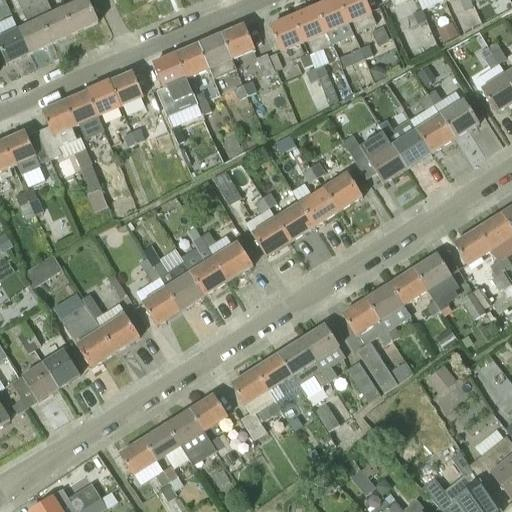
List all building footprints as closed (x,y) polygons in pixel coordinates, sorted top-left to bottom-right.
[(15,0),(21,12),(27,27),(18,31),(30,57),(52,46),(33,6),(27,8),(23,0),(15,0)] [(33,6),(52,46),(75,36),(63,11),(52,16),(44,0),(23,0),(27,8),(33,6)] [(86,0),(63,11),(75,36),(98,25),(86,0)] [(124,0),(129,12),(153,2),(152,0),(124,0)] [(356,34),(376,27),(364,0),(339,0),(338,1),(348,25),(351,24),(356,34)] [(347,26),(348,25),(338,1),(315,10),(331,48),(352,39),(347,26)] [(312,56),(331,48),(315,10),(293,20),(303,45),(306,44),(312,56)] [(416,27),(425,23),(420,12),(412,16),(416,27)] [(281,55),(303,45),(293,20),(270,30),(281,55)] [(443,44),(458,38),(452,25),(437,31),(443,44)] [(232,62),(255,52),(244,27),(222,37),(232,62)] [(0,52),(7,67),(30,57),(18,31),(4,37),(2,34),(0,35),(0,52)] [(236,72),(232,62),(222,37),(199,46),(210,72),(214,81),(236,72)] [(488,50),(491,55),(499,51),(496,45),(488,50)] [(176,56),(187,82),(210,72),(199,46),(176,56)] [(364,63),(372,60),(368,48),(359,52),(364,63)] [(483,61),(491,55),(488,50),(480,55),(483,61)] [(499,51),(491,55),(499,67),(506,62),(506,61),(499,51)] [(355,67),(364,63),(359,52),(350,55),(355,67)] [(483,61),(490,72),(499,67),(491,55),(483,61)] [(187,82),(176,56),(154,66),(164,90),(155,94),(167,123),(178,119),(173,105),(193,97),(191,91),(187,82)] [(256,60),(264,79),(274,75),(266,56),(256,60)] [(299,60),(303,70),(313,66),(308,56),(299,60)] [(314,71),(319,82),(327,78),(323,67),(314,71)] [(511,87),(504,76),(499,67),(490,72),(474,82),(480,91),(496,116),(511,105),(511,87)] [(352,68),(343,72),(345,77),(354,73),(352,68)] [(387,79),(383,70),(376,68),(369,71),(375,84),(387,79)] [(435,81),(428,69),(417,76),(424,88),(435,81)] [(309,86),(318,82),(319,82),(314,71),(305,75),(309,86)] [(121,109),(143,100),(133,75),(110,85),(121,109)] [(242,87),(247,98),(256,95),(252,83),(242,87)] [(98,119),(121,109),(110,85),(87,94),(98,119)] [(237,102),(247,98),(242,87),(232,91),(237,102)] [(338,104),(332,89),(323,93),(329,107),(338,104)] [(433,108),(441,103),(434,92),(427,97),(433,108)] [(97,120),(98,119),(87,94),(64,104),(75,129),(78,128),(84,141),(102,133),(97,120)] [(195,97),(198,105),(206,102),(202,94),(195,97)] [(424,113),(433,108),(427,97),(418,102),(424,113)] [(479,126),(463,102),(439,117),(455,142),(479,126)] [(198,106),(202,117),(211,114),(206,103),(198,106)] [(60,157),(57,150),(75,142),(71,130),(75,129),(64,104),(42,114),(48,128),(36,134),(48,163),(60,157)] [(439,117),(438,117),(415,132),(431,157),(455,142),(439,117)] [(384,135),(385,137),(393,132),(386,122),(378,127),(384,135)] [(178,129),(172,131),(178,146),(184,143),(178,129)] [(130,136),(135,147),(144,143),(139,132),(130,136)] [(431,157),(415,132),(391,147),(407,172),(431,157)] [(36,134),(27,138),(25,134),(3,144),(13,168),(16,167),(21,177),(39,169),(38,167),(48,163),(36,134)] [(365,182),(375,175),(383,187),(407,172),(391,147),(385,137),(384,135),(382,136),(361,150),(351,135),(340,142),(365,182)] [(126,151),(135,147),(130,136),(121,140),(126,151)] [(279,143),(284,153),(294,147),(289,137),(279,143)] [(0,174),(13,168),(3,144),(0,144),(0,174)] [(91,167),(85,152),(72,157),(81,173),(79,173),(88,195),(98,191),(90,167),(91,167)] [(309,170),(316,182),(324,177),(317,165),(309,170)] [(308,187),(316,182),(309,170),(301,175),(308,187)] [(240,201),(225,173),(212,180),(228,208),(240,201)] [(323,190),(338,215),(362,200),(347,175),(323,190)] [(23,194),(33,220),(42,216),(32,190),(23,194)] [(299,205),(314,230),(338,215),(323,190),(299,205)] [(87,197),(94,215),(107,210),(100,192),(87,197)] [(24,223),(33,220),(23,194),(14,198),(24,223)] [(262,200),(269,211),(276,206),(270,195),(262,200)] [(251,235),(250,235),(266,260),(290,245),(275,220),(274,220),(269,211),(262,200),(254,205),(260,216),(246,226),(251,235)] [(275,220),(290,245),(314,230),(299,205),(275,220)] [(511,209),(502,216),(511,232),(511,209)] [(492,253),(511,240),(511,232),(502,216),(478,231),(492,253)] [(180,260),(183,264),(205,299),(229,284),(213,259),(212,260),(207,251),(200,239),(199,239),(193,229),(185,233),(195,250),(180,260)] [(467,269),(492,253),(478,231),(453,247),(467,269)] [(200,239),(207,251),(215,246),(208,234),(200,239)] [(0,238),(0,252),(1,255),(11,248),(4,236),(0,238)] [(213,259),(229,284),(253,269),(237,244),(213,259)] [(442,299),(458,289),(437,257),(414,272),(427,294),(433,303),(440,314),(449,309),(442,299)] [(24,275),(33,291),(62,273),(53,258),(24,275)] [(497,265),(504,275),(511,270),(505,260),(497,265)] [(157,295),(141,305),(157,329),(181,314),(152,269),(152,270),(147,261),(139,266),(157,295)] [(205,299),(183,264),(167,274),(161,264),(152,269),(181,314),(205,299)] [(495,280),(504,275),(497,265),(489,269),(495,280)] [(403,309),(427,294),(414,272),(390,287),(403,309)] [(511,288),(511,286),(504,275),(495,280),(491,283),(494,287),(498,294),(502,292),(506,299),(511,295),(511,288)] [(113,276),(106,281),(119,302),(126,298),(113,276)] [(410,320),(403,309),(390,287),(366,302),(386,334),(392,344),(400,338),(394,329),(410,320)] [(480,289),(472,294),(483,312),(491,307),(480,289)] [(460,302),(474,323),(486,316),(483,312),(472,294),(460,302)] [(81,301),(94,321),(101,316),(89,296),(81,301)] [(384,349),(392,344),(386,334),(366,302),(342,317),(356,339),(358,337),(365,347),(357,353),(384,396),(397,387),(389,375),(370,344),(378,339),(384,349)] [(432,319),(440,314),(433,303),(425,308),(432,319)] [(100,330),(86,308),(61,324),(75,346),(91,371),(115,356),(99,331),(100,330)] [(124,315),(100,330),(99,331),(115,356),(140,340),(124,315)] [(331,369),(346,360),(325,327),(302,342),(329,384),(337,379),(331,369)] [(16,338),(22,348),(35,339),(29,330),(16,338)] [(35,339),(22,348),(27,357),(40,348),(35,339)] [(320,390),(329,384),(302,342),(279,357),(299,389),(314,379),(320,390)] [(42,365),(59,391),(80,378),(63,351),(42,365)] [(288,395),(299,389),(279,357),(255,372),(281,413),(289,408),(277,388),(282,385),(288,395)] [(10,385),(22,403),(27,411),(59,391),(42,365),(10,385)] [(346,372),(369,406),(380,399),(358,365),(346,372)] [(442,367),(425,380),(437,396),(454,383),(442,367)] [(248,434),(281,413),(255,372),(231,387),(249,416),(240,422),(248,434)] [(204,434),(228,420),(214,398),(190,413),(204,434)] [(18,417),(27,411),(22,403),(12,409),(18,417)] [(315,413),(328,435),(339,428),(326,406),(315,413)] [(0,407),(0,428),(10,423),(0,407)] [(190,465),(206,455),(208,460),(216,454),(210,444),(204,435),(204,434),(190,413),(166,428),(180,449),(190,465)] [(303,428),(298,419),(289,424),(295,434),(303,428)] [(157,464),(180,449),(166,428),(143,442),(157,464)] [(391,451),(399,449),(401,440),(395,434),(387,437),(385,445),(391,451)] [(217,454),(220,459),(228,454),(233,451),(223,435),(217,439),(224,449),(217,454)] [(210,444),(216,454),(217,454),(224,449),(217,439),(210,444)] [(502,493),(503,492),(511,503),(511,446),(506,439),(468,469),(479,486),(479,487),(484,494),(491,489),(494,493),(502,493)] [(133,479),(157,464),(143,442),(119,457),(133,479)] [(314,451),(307,456),(312,464),(319,460),(314,451)] [(229,455),(222,459),(226,465),(228,468),(235,463),(230,454),(229,455)] [(456,502),(457,504),(462,511),(495,511),(488,501),(484,494),(479,487),(479,486),(468,469),(459,454),(449,461),(464,481),(450,491),(458,501),(456,502)] [(368,482),(379,474),(371,464),(361,473),(368,482)] [(163,474),(169,484),(177,479),(171,469),(163,474)] [(229,483),(223,472),(214,477),(221,488),(229,483)] [(350,480),(365,499),(375,490),(368,482),(361,473),(360,472),(350,480)] [(161,489),(169,484),(163,474),(155,479),(161,489)] [(183,488),(177,479),(169,484),(175,493),(183,488)] [(439,511),(445,511),(454,506),(434,480),(422,490),(439,511)] [(158,492),(166,505),(177,499),(169,486),(158,492)] [(31,511),(84,511),(101,501),(96,493),(72,508),(62,492),(31,511)] [(102,511),(107,509),(101,501),(84,511),(102,511)] [(387,509),(388,510),(389,511),(424,511),(416,502),(404,511),(402,511),(395,503),(387,509)]
